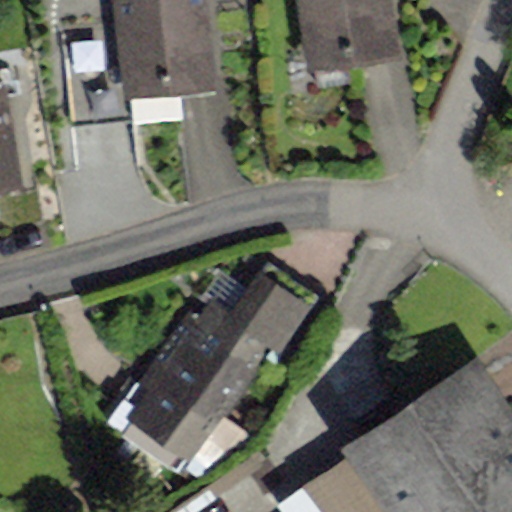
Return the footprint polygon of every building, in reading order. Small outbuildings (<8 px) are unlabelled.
[(211,0),(125,0),(137,108),(223,99),(211,0)] [(399,0),(303,0),(311,75),(406,66),(399,0)] [(6,24),(0,25),(0,198),(23,196),(6,24)] [(241,259),(131,421),(210,474),(319,312),(241,259)] [(511,511),(511,420),(491,388),(313,502),(319,511),(511,511)]
